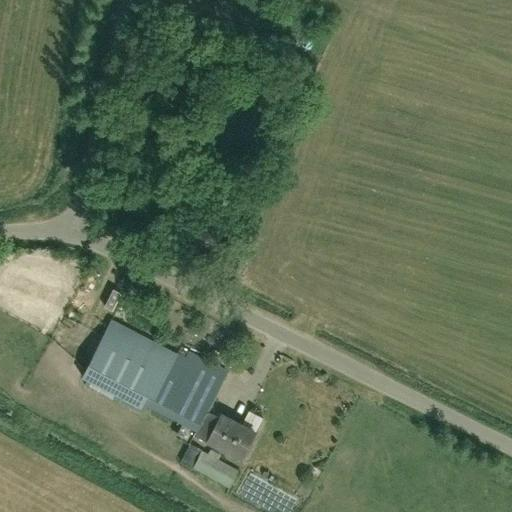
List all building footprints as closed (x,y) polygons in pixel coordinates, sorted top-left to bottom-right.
[(51,329),(5,313),(0,327),(0,369),(33,380),(51,329)] [(87,363),(80,377),(141,409),(144,404),(196,431),(224,378),(223,378),(185,358),(110,319),(87,363)] [(207,410),(195,435),(242,459),(256,432),(221,415),(220,416),(207,410)] [(186,462),(230,481),(239,459),(195,440),(186,462)] [(287,511),(290,511),(297,496),(253,478),(246,495),(287,511)]
